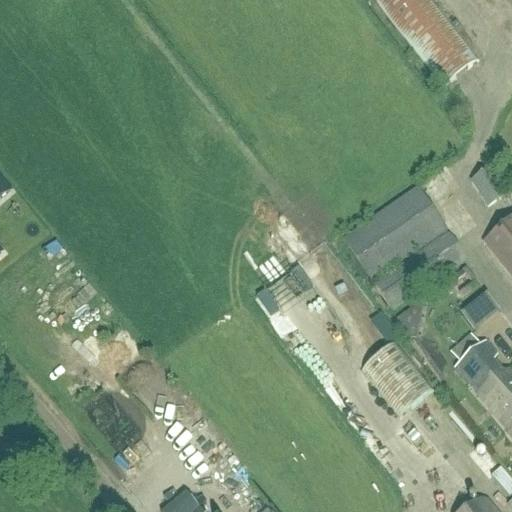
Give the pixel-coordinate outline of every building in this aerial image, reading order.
[(371,0),(444,91),(478,63),(428,0),(371,0)] [(487,210),(510,196),(491,171),(470,185),(487,210)] [(0,179),(0,200),(10,192),(0,179)] [(391,313),(465,262),(417,192),(343,243),(391,313)] [(511,221),(483,246),(511,281),(511,221)] [(48,266),(59,258),(49,244),(37,252),(48,266)] [(313,301),(286,305),(288,321),(315,317),(313,301)] [(361,302),(351,308),(366,329),(375,323),(361,302)] [(403,318),(395,331),(410,340),(418,327),(403,318)] [(372,328),(390,350),(394,346),(399,342),(382,321),(372,328)] [(480,351),(470,341),(452,356),(462,366),(455,372),(509,435),(508,437),(511,441),(511,375),(509,372),(501,375),(492,365),(498,360),(486,346),(480,351)] [(500,341),(491,346),(500,364),(509,359),(500,341)] [(399,421),(433,394),(394,346),(360,374),(399,421)] [(367,386),(357,394),(375,416),(385,408),(367,386)] [(396,439),(417,459),(430,446),(408,425),(396,439)] [(145,426),(136,432),(146,447),(155,441),(145,426)] [(493,511),(486,503),(479,502),(465,511),(493,511)]
